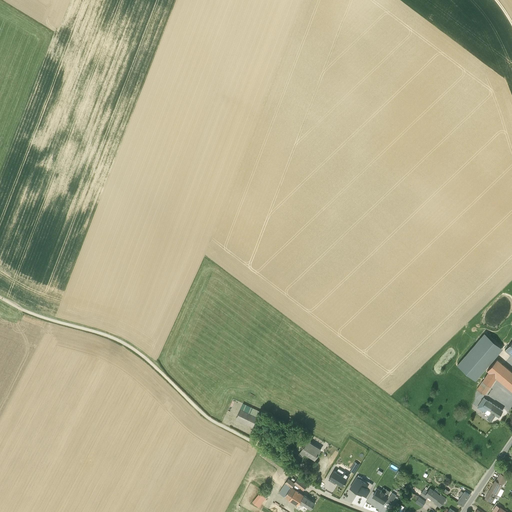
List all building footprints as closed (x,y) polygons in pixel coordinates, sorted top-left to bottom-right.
[(458,366),(477,382),(487,370),(497,359),(504,351),(485,334),(458,366)] [(486,394),(497,378),(511,390),(511,371),(497,359),(487,370),(489,371),(477,389),(486,394)] [(489,415),(487,418),(491,420),(495,414),(499,416),(503,410),(484,397),(477,407),(486,413),(486,414),(489,415)] [(241,409),(237,419),(252,427),(257,417),(241,409)] [(315,446),(316,445),(307,440),(303,446),(301,450),(299,454),(302,456),(305,452),(313,458),(316,454),(317,455),(321,449),(315,446)] [(356,461),(350,470),(355,473),(360,464),(356,461)] [(336,471),(334,470),(328,479),(335,483),(336,482),(343,486),(350,474),(344,471),(339,468),(336,471)] [(504,484),(507,477),(500,473),(496,480),(495,480),(489,490),(498,495),(498,494),(497,494),(503,483),(504,484)] [(350,487),(357,491),(357,490),(366,496),(370,490),(370,489),(373,484),(369,481),(368,483),(361,479),(362,477),(358,475),(357,477),(357,476),(350,487)] [(294,482),(303,490),(307,486),(297,478),(294,482)] [(290,486),(292,487),(295,484),(288,479),(286,482),(285,483),(290,486)] [(279,493),(286,497),(288,499),(297,504),(296,507),(298,509),(301,504),(303,505),(303,504),(311,509),(315,502),(314,502),(314,501),(312,500),(304,495),(292,487),(290,486),(288,490),(282,487),(279,493)] [(378,487),(372,496),(383,503),(389,494),(378,487)] [(421,494),(427,498),(428,496),(435,501),(434,503),(439,506),(441,502),(442,503),(445,499),(440,495),(441,493),(439,491),(438,493),(434,490),(430,488),(427,491),(424,489),(421,494)] [(415,494),(410,490),(407,496),(412,499),(416,501),(417,499),(419,496),(415,494)] [(496,498),(498,495),(489,490),(485,498),(490,501),(491,502),(492,502),(495,497),(496,498)] [(461,496),(458,501),(463,505),(470,494),(465,491),(464,493),(461,496)] [(259,507),(267,497),(261,492),(253,501),(259,507)] [(386,502),(390,504),(396,495),(392,492),(386,502)]
